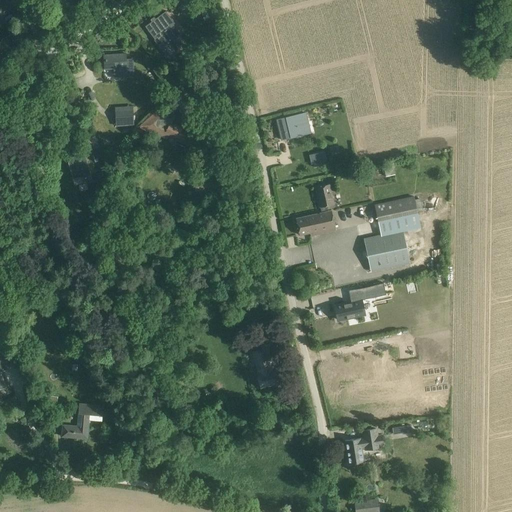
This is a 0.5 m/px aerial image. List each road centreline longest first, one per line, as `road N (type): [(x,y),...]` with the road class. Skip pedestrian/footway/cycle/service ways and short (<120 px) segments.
road 1 (unclassified): [(325,511),(319,416),(225,0)]
road 2 (track): [(231,511),(131,483),(67,478),(0,488)]
road 3 (unclassified): [(0,87),(131,0)]
road 4 (unknown): [(67,478),(8,355)]
